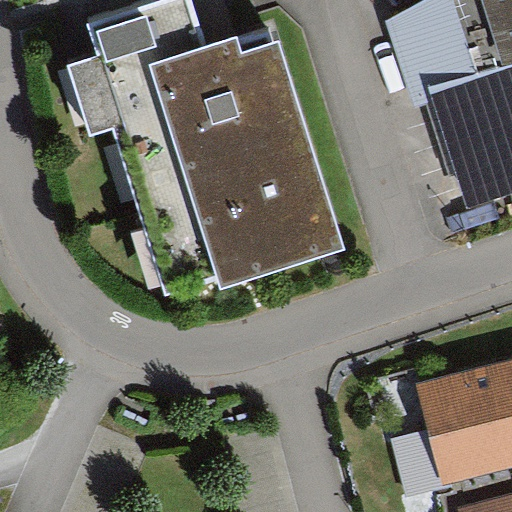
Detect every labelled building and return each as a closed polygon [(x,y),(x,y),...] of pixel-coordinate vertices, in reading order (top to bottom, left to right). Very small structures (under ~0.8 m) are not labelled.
[(345,225),(281,15),(243,26),(238,10),(205,20),(197,0),(104,0),(93,4),(101,37),(67,48),(92,123),(131,106),(177,276),(345,225)] [(413,108),(431,101),(466,200),(511,183),(511,61),(477,68),(459,0),(407,0),(381,15),(413,108)] [(511,0),(485,0),(504,53),(511,50),(511,0)] [(511,387),(441,403),(461,492),(511,480),(511,387)] [(398,421),(411,484),(445,477),(432,414),(398,421)]
